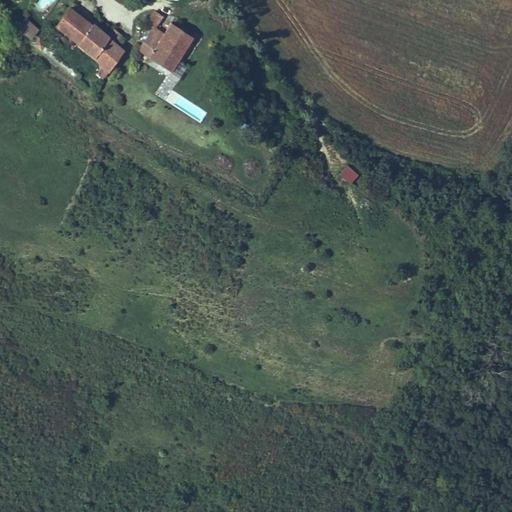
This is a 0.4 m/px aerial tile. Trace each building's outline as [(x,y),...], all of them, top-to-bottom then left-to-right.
[(77,60),(88,48),(51,16),(40,29),(77,60)] [(31,41),(40,31),(26,18),(16,27),(31,41)] [(169,86),(186,67),(169,51),(164,55),(159,54),(164,49),(156,40),(141,59),(169,86)] [(98,58),(88,48),(77,60),(72,66),(75,69),(83,76),(98,58)] [(79,82),(83,76),(75,69),(70,74),(79,82)] [(340,174),(350,183),(358,175),(348,166),(340,174)]
